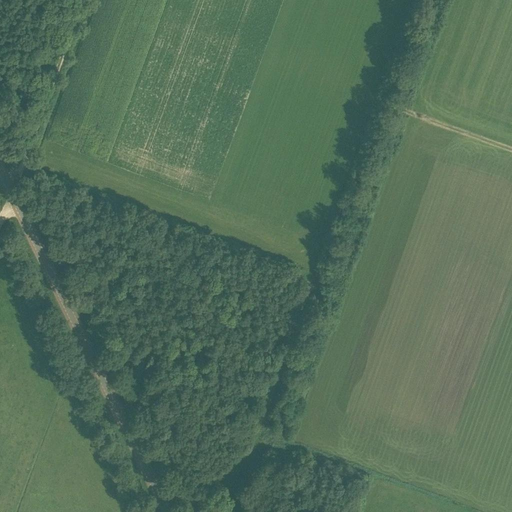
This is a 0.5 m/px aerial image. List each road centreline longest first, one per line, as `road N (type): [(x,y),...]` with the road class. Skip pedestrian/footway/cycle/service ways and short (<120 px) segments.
road 1 (secondary): [(167,511),(0,167)]
road 2 (track): [(5,179),(24,163),(84,0)]
